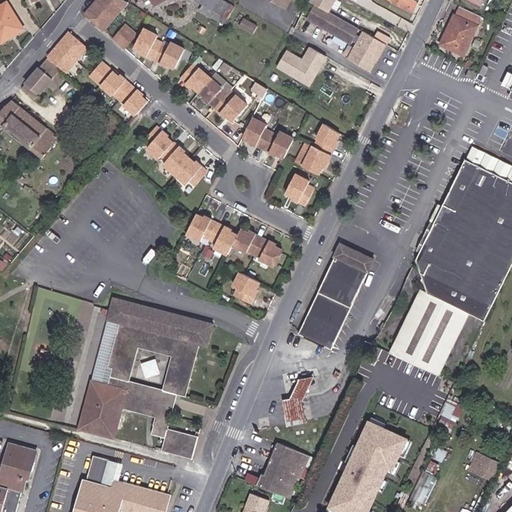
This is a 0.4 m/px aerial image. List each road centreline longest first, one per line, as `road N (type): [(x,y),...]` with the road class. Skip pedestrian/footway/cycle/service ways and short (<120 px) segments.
road 1 (residential): [(71,17),(238,163),(250,203),(319,239)]
road 2 (tertiary): [(319,239),(202,511)]
road 3 (tertiary): [(437,0),(319,239)]
road 4 (unknown): [(0,425),(28,426),(45,437),(29,511)]
